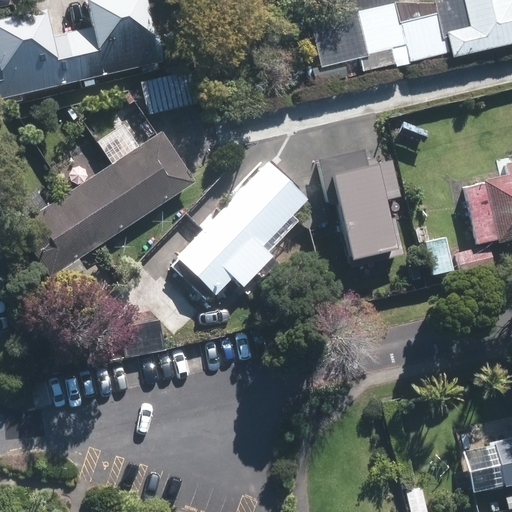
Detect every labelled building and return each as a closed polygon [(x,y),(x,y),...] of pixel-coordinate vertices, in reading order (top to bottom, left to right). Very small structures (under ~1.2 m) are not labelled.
[(149,27),(143,0),(82,0),(88,27),(69,31),(68,31),(79,79),(160,60),(153,26),(149,27)] [(449,49),(441,8),(401,16),(397,0),(349,0),(351,8),(356,8),(364,49),(360,51),(363,67),(395,60),(396,64),(412,60),(411,57),(449,49)] [(455,53),(511,40),(511,0),(466,0),(472,23),(450,28),(455,53)] [(0,97),(79,79),(68,31),(48,36),(42,7),(0,16),(0,97)] [(348,58),(315,65),(318,80),(350,73),(348,58)] [(193,68),(144,79),(152,111),(201,100),(193,68)] [(51,275),(197,179),(163,127),(17,222),(51,275)] [(387,143),(319,159),(329,202),(338,200),(353,263),(401,252),(388,199),(400,196),(387,143)] [(511,160),(506,162),(508,171),(483,177),(484,180),(463,185),(477,242),(498,237),(499,242),(511,238),(511,160)] [(267,278),(282,262),(276,256),(266,246),(311,200),(271,162),(180,256),(204,279),(215,290),(220,294),(238,276),(248,286),(261,272),(267,278)] [(454,268),(447,235),(422,240),(429,273),(454,268)] [(491,244),(458,251),(463,272),(496,265),(491,244)] [(207,317),(219,315),(216,297),(174,304),(178,330),(208,325),(207,317)] [(511,484),(511,437),(465,449),(475,493),(511,484)] [(420,511),(414,482),(400,485),(405,511),(420,511)]
